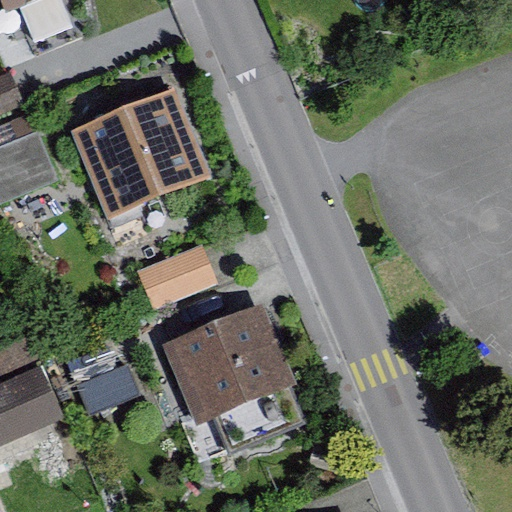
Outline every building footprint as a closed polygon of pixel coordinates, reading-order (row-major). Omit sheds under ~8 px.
[(3,0),(9,13),(38,0),(3,0)] [(172,95),(71,139),(110,226),(210,182),(172,95)] [(0,193),(53,193),(53,140),(0,140),(0,193)] [(140,267),(155,306),(220,282),(206,242),(140,267)] [(263,316),(165,354),(196,434),(295,395),(263,316)] [(42,380),(0,397),(0,454),(63,428),(42,380)]
